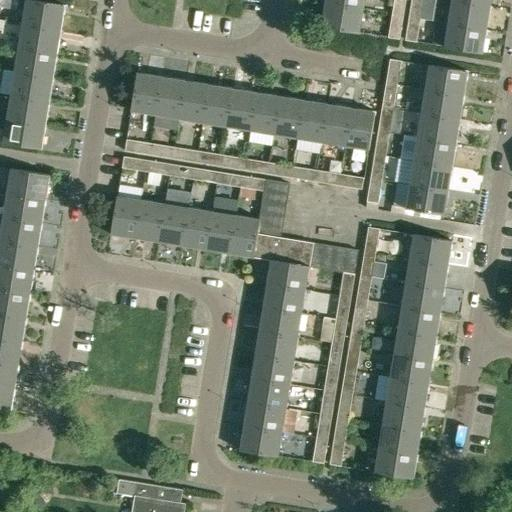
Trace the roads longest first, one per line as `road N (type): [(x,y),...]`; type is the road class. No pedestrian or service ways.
road 1 (residential): [(421,511),(202,476),(232,292),(75,267)]
road 2 (residential): [(75,267),(113,30)]
road 3 (residential): [(477,346),(511,134)]
road 4 (residential): [(277,0),(268,54),(113,30)]
road 5 (residential): [(45,445),(75,267)]
road 6 (residential): [(448,511),(477,346)]
